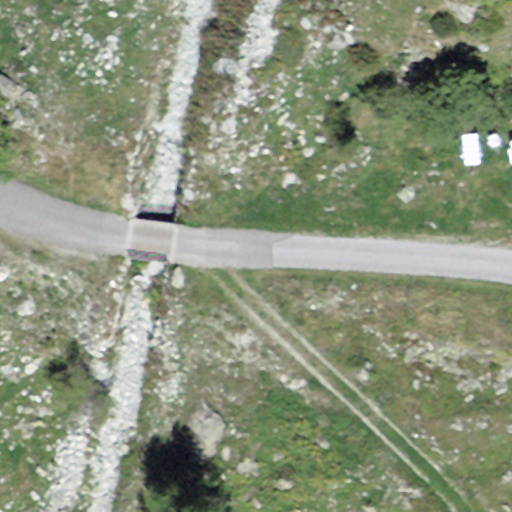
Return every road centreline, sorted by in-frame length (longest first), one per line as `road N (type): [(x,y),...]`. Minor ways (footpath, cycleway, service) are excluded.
road 1 (unclassified): [(0,202),(88,235),(511,268)]
road 2 (track): [(218,249),(219,269),(344,380),(454,511)]
